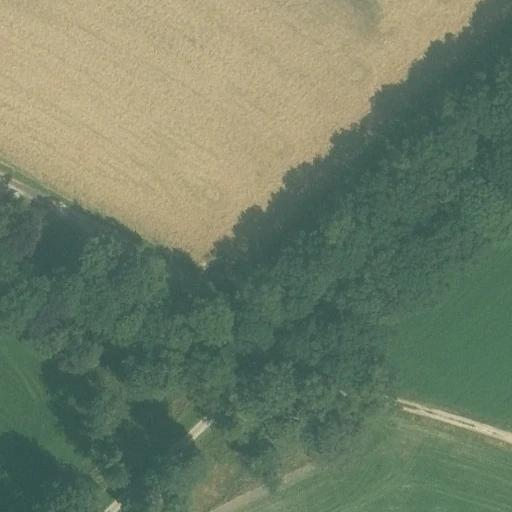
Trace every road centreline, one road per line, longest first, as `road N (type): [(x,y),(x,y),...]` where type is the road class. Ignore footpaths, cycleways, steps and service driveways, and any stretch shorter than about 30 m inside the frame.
road 1 (residential): [(104,511),(511,130)]
road 2 (track): [(0,240),(137,313),(275,351),(511,437)]
